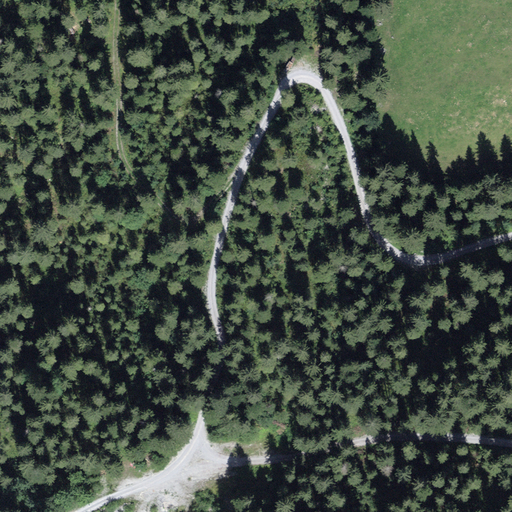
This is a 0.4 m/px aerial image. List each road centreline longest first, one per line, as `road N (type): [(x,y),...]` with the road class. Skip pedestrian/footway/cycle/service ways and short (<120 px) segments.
road 1 (track): [(511,236),(418,262),(397,256),(367,216),(325,96),(300,73),(286,76),(243,161),(212,262),(219,343),(198,457),(88,511)]
road 2 (track): [(123,0),(121,150),(134,176),(185,216),(216,200),(243,161)]
road 3 (track): [(511,443),(392,437),(267,462),(198,457)]
